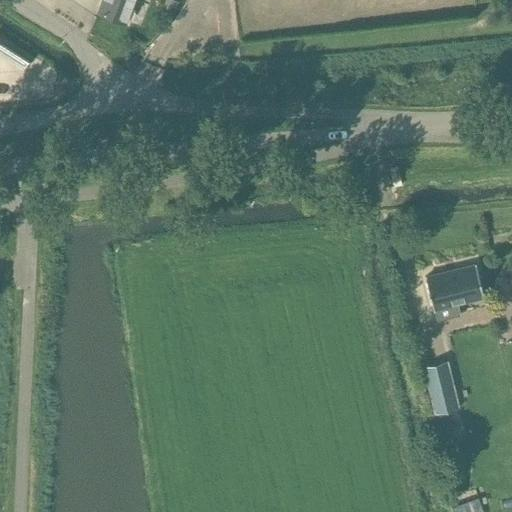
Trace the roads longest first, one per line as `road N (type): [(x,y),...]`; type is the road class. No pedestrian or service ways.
road 1 (tertiary): [(0,167),(375,130)]
road 2 (unclassified): [(375,130),(349,148),(28,203)]
road 3 (unclassified): [(418,125),(128,103)]
road 4 (unclassified): [(128,103),(92,53),(13,0)]
road 5 (unclassified): [(9,127),(128,103)]
